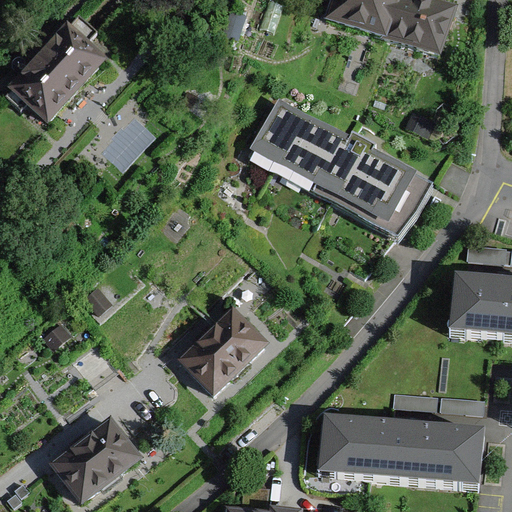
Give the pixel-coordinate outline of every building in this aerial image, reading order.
[(388,44),(403,0),(339,0),(331,23),(388,44)] [(460,15),(417,0),(403,0),(388,44),(443,63),(460,15)] [(15,86),(52,121),(107,63),(69,28),(15,86)] [(345,143),(273,102),(247,148),(399,235),(427,187),(368,153),(370,149),(348,137),(345,143)] [(511,252),(481,251),(481,267),(511,267),(511,252)] [(511,284),(455,278),(449,335),(511,341),(511,284)] [(178,367),(211,402),(265,351),(231,316),(214,332),(211,329),(195,344),(198,348),(178,367)] [(323,420),(318,476),(480,492),(485,436),(323,420)] [(76,454),(52,471),(80,509),(140,466),(112,426),(90,442),(88,438),(73,449),(76,454)]
